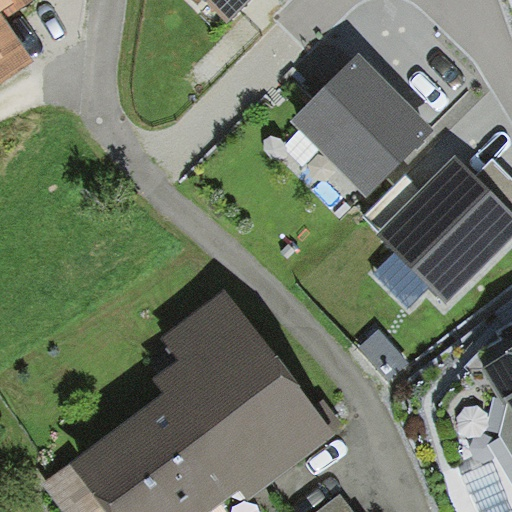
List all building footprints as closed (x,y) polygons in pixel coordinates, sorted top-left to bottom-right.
[(0,0),(0,73),(18,62),(0,32),(0,7),(11,0),(0,0)] [(367,186),(422,133),(358,67),(303,121),(367,186)] [(448,298),(511,232),(511,221),(456,168),(387,240),(448,298)] [(221,511),(325,440),(224,297),(154,346),(180,383),(48,476),(73,511),(79,511),(101,497),(111,511),(221,511)] [(511,360),(477,379),(511,443),(511,360)]
